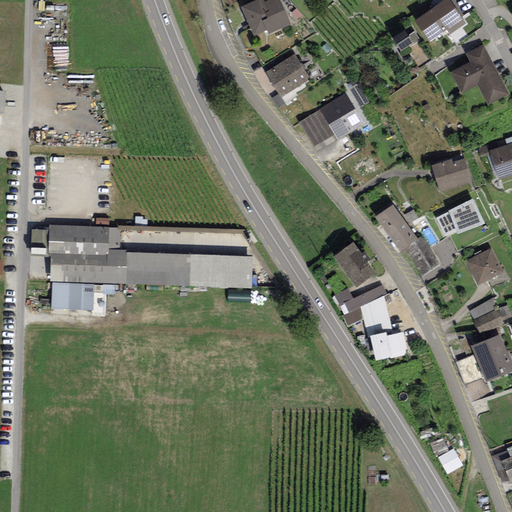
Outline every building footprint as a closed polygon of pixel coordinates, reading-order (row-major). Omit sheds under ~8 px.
[(254,0),(242,6),(254,34),(267,29),(269,33),(292,23),(281,0),(254,0)] [(465,23),(448,0),(442,0),(416,19),(430,39),(446,28),(450,34),(465,23)] [(409,33),(397,41),(401,48),(414,40),(409,33)] [(510,94),(484,44),(466,53),(469,60),(450,70),(462,93),(477,85),(488,106),(510,94)] [(309,78),(293,53),(265,71),(281,96),(309,78)] [(363,122),(345,93),(298,122),(316,150),(363,122)] [(511,143),(490,150),(499,178),(511,173),(511,143)] [(450,158),(431,164),(439,191),(472,181),(465,157),(452,160),(450,158)] [(450,210),(435,217),(446,235),(456,229),(457,231),(485,221),(472,198),(449,209),(450,210)] [(393,204),(375,217),(400,251),(405,249),(423,274),(438,263),(420,238),(418,239),(393,204)] [(121,227),(49,224),(48,253),(50,253),(49,281),(52,281),(51,307),(92,309),(93,281),(252,287),(253,254),(120,250),(121,227)] [(354,240),(333,254),(355,285),(375,271),(354,240)] [(492,246),(466,259),(478,284),(504,271),(492,246)] [(353,298),(348,287),(332,295),(347,325),(363,318),(367,335),(370,334),(387,330),(387,333),(392,332),(385,292),(381,284),(353,298)] [(497,308),(474,319),(480,333),(504,322),(497,308)] [(387,330),(370,334),(375,358),(407,351),(402,330),(392,332),(387,333),(387,330)] [(511,359),(500,333),(471,345),(486,381),(511,369),(511,359)] [(455,449),(439,458),(448,475),(464,466),(455,449)] [(511,455),(502,460),(511,481),(511,455)]
